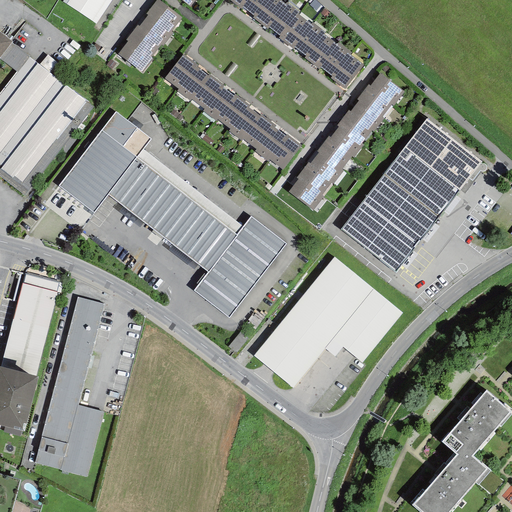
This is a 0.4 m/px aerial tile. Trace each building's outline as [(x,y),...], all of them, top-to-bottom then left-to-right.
[(111,0),(68,0),(66,4),(95,24),(111,0)] [(156,0),(146,14),(148,15),(149,13),(171,30),(181,18),(158,0),(156,0)] [(243,8),(254,16),(265,0),(241,0),(237,6),(241,10),(243,8)] [(265,0),(254,16),(252,18),(267,29),(268,27),(267,26),(285,4),(279,0),(265,0)] [(287,2),(285,4),(267,26),(268,27),(279,36),(298,14),(299,13),(287,2)] [(148,15),(139,25),(163,44),(164,45),(174,32),(171,30),(149,13),(148,15)] [(311,24),(298,14),(279,36),(278,38),(293,50),(295,48),(293,47),(311,24)] [(312,23),(311,24),(293,47),(295,48),(305,57),(323,34),(325,32),(312,23)] [(126,39),(128,41),(151,59),(163,44),(139,25),(138,24),(126,39)] [(12,41),(0,31),(0,57),(11,43),(12,41)] [(336,44),(323,34),(305,57),(304,58),(319,69),(320,68),(338,45),(337,44),(336,44)] [(151,59),(128,41),(117,54),(141,73),(152,60),(151,59)] [(29,57),(11,43),(0,57),(0,59),(17,72),(29,57)] [(338,43),(337,44),(338,45),(320,68),(331,76),(348,54),(350,55),(351,53),(338,43)] [(183,54),(164,78),(178,89),(196,67),(198,65),(183,54)] [(350,55),(348,54),(331,76),(330,78),(344,89),(363,65),(350,55)] [(17,72),(0,93),(0,176),(25,195),(93,107),(29,57),(17,72)] [(207,76),(196,67),(178,89),(177,91),(190,102),(192,99),(211,75),(209,74),(207,76)] [(380,74),(369,87),(392,104),(393,105),(404,92),(380,74)] [(224,85),(211,75),(192,99),(204,109),(204,110),(222,87),(224,85)] [(382,117),(392,104),(369,87),(368,85),(357,99),(359,101),(360,99),(382,117)] [(234,96),(222,87),(204,110),(204,109),(202,111),(215,121),(217,119),(216,119),(234,96)] [(235,94),(234,96),(216,119),(217,119),(230,129),(230,130),(248,107),(250,106),(235,94)] [(384,119),(382,117),(360,99),(359,101),(350,112),(349,113),(372,129),(374,131),(384,119)] [(259,116),(248,107),(230,130),(230,129),(228,131),(241,141),(243,139),(260,117),(259,116)] [(348,110),(337,126),(338,127),(361,144),(372,129),(349,113),(350,112),(348,110)] [(143,149),(151,139),(115,111),(58,185),(94,212),(108,193),(208,272),(194,291),(229,318),(286,244),(251,217),(243,227),(237,235),(136,157),(143,149)] [(261,114),(259,116),(260,117),(243,139),(256,149),(273,127),(274,128),(276,125),(261,114)] [(482,162),(427,119),(340,229),(395,272),(482,162)] [(274,128),(273,127),(256,149),(254,151),(267,161),(269,159),(267,158),(285,136),(274,128)] [(352,157),(353,158),(363,145),(361,144),(338,127),(330,138),(329,139),(352,157)] [(286,134),(285,136),(267,158),(269,159),(282,170),(301,146),(286,134)] [(329,139),(330,138),(328,136),(316,152),(319,153),(341,170),(342,169),(352,157),(329,139)] [(243,227),(143,149),(136,157),(237,235),(243,227)] [(344,170),(342,169),(341,170),(319,153),(310,164),(309,165),(332,182),(333,184),(344,170)] [(309,165),(310,164),(308,162),(296,178),(298,179),(321,196),(322,195),(332,182),(309,165)] [(321,196),(298,179),(288,192),(312,211),(323,196),(322,195),(321,196)] [(334,257),(254,356),(293,388),(325,349),(334,357),(343,346),(362,363),(403,313),(334,257)] [(25,274),(23,283),(22,283),(0,367),(36,376),(58,292),(56,292),(59,283),(25,274)] [(104,304),(77,297),(34,463),(87,476),(103,412),(77,405),(104,304)] [(0,367),(0,425),(4,426),(3,431),(20,436),(23,423),(26,424),(38,377),(36,376),(0,367)] [(441,441),(457,454),(462,448),(472,456),(511,411),(486,390),(464,415),(441,441)] [(448,511),(487,469),(472,456),(462,448),(457,454),(435,479),(413,504),(422,511),(448,511)] [(11,511),(20,480),(0,474),(0,511),(11,511)]
